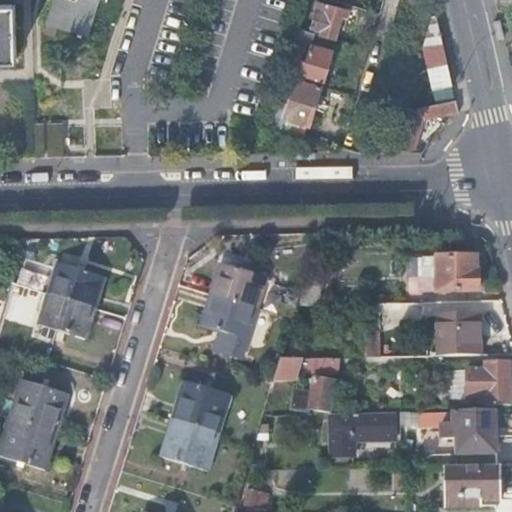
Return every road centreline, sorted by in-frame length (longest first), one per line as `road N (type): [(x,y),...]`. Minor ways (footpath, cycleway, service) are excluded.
road 1 (residential): [(506,187),(138,194)]
road 2 (residential): [(90,511),(182,220)]
road 3 (tertiary): [(506,187),(462,0)]
road 4 (residential): [(138,194),(0,197)]
